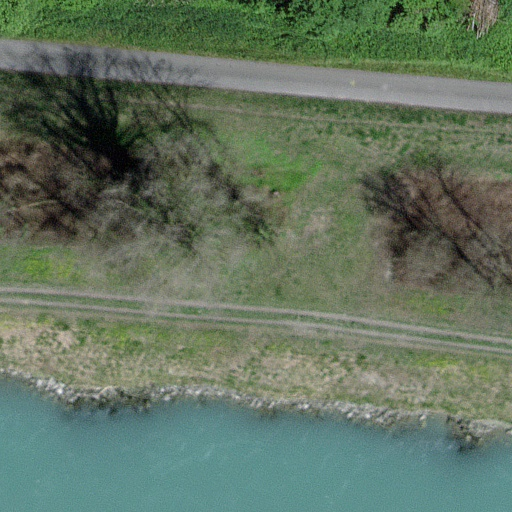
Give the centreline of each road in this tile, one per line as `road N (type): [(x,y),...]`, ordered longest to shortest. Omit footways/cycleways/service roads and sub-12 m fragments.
road 1 (track): [(0,299),(179,303),(511,344)]
road 2 (track): [(0,56),(511,96)]
